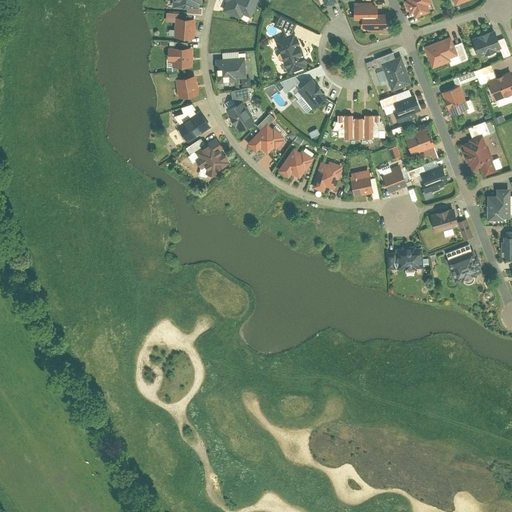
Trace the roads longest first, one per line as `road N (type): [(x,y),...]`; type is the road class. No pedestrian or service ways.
road 1 (residential): [(211,0),(203,66),(235,149),(286,188),(380,205),(399,217)]
road 2 (residential): [(467,191),(406,35)]
road 3 (residential): [(357,53),(344,23),(325,41),(326,67),(345,85),(366,82)]
road 4 (residential): [(511,308),(467,191)]
